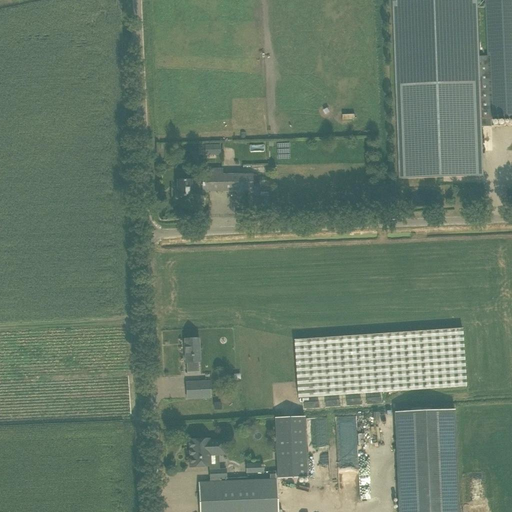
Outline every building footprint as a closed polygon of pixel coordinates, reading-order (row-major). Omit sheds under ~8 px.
[(511,0),(485,0),(486,4),(477,4),(477,0),(392,0),(401,180),(485,176),(483,126),(492,126),(491,120),(511,119),(511,0)] [(341,115),(341,124),(354,123),(354,114),(341,115)] [(219,144),(199,144),(199,155),(218,155),(219,144)] [(252,174),(223,175),(223,169),(209,169),(209,175),(202,175),(202,181),(202,191),(252,191),(252,174)] [(191,180),(177,181),(177,197),(202,197),(202,191),(202,181),(191,181),(191,180)] [(298,398),(466,387),(462,329),(294,340),(298,398)] [(185,363),(199,362),(200,362),(199,339),(184,339),(185,363)] [(197,363),(184,363),(184,372),(198,372),(197,363)] [(210,382),(186,383),(187,399),(211,398),(210,382)] [(457,511),(453,410),(394,413),(397,511),(457,511)] [(278,479),(307,478),(305,416),(275,418),(278,479)] [(348,435),(356,434),(355,416),(333,417),(335,462),(350,461),(348,435)] [(189,440),(189,467),(209,466),(209,455),(224,454),(224,440),(209,441),(209,439),(189,440)] [(263,473),(263,472),(263,464),(246,465),(246,474),(263,473)] [(209,470),(210,483),(220,482),(219,478),(225,478),(225,470),(209,470)] [(276,511),(276,481),(220,482),(210,483),(198,483),(198,511),(276,511)]
